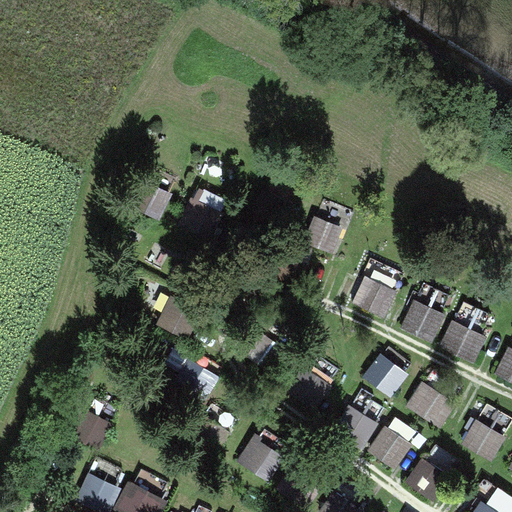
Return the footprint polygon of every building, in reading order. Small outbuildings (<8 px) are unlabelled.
[(141,208),(164,214),(172,182),(148,177),(141,208)] [(215,234),(227,200),(194,188),(182,222),(215,234)] [(312,206),(302,236),(335,247),(346,218),(312,206)] [(366,267),(354,297),(388,310),(400,280),(366,267)] [(436,334),(454,288),(425,276),(406,323),(436,334)] [(480,323),(489,305),(467,294),(443,341),(476,357),(491,329),(480,323)] [(249,353),(273,367),(288,341),(264,327),(249,353)] [(511,374),(511,340),(499,368),(511,374)] [(396,389),(412,363),(384,346),(368,372),(396,389)] [(306,359),(290,387),(320,405),(336,377),(306,359)] [(408,403),(445,422),(460,393),(422,374),(408,403)] [(96,406),(81,437),(102,446),(116,416),(96,406)] [(464,437),(498,452),(511,424),(477,409),(464,437)] [(390,416),(372,447),(399,463),(418,432),(390,416)] [(258,433),(242,463),(271,478),(287,448),(258,433)] [(438,492),(453,466),(426,450),(410,476),(438,492)] [(92,465),(79,494),(112,509),(125,480),(92,465)] [(133,473),(117,504),(132,511),(160,511),(171,493),(133,473)] [(474,511),(511,511),(511,505),(485,492),(474,511)]
